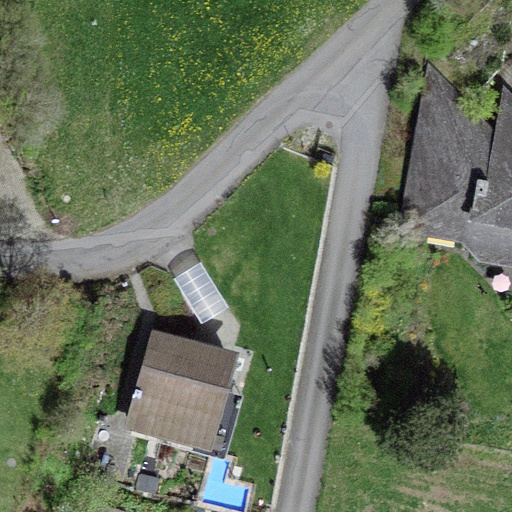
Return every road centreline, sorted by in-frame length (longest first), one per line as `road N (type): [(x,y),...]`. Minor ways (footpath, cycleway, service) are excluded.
road 1 (residential): [(384,32),(306,511)]
road 2 (unclassified): [(0,256),(49,264),(135,249),(201,217),(384,32)]
